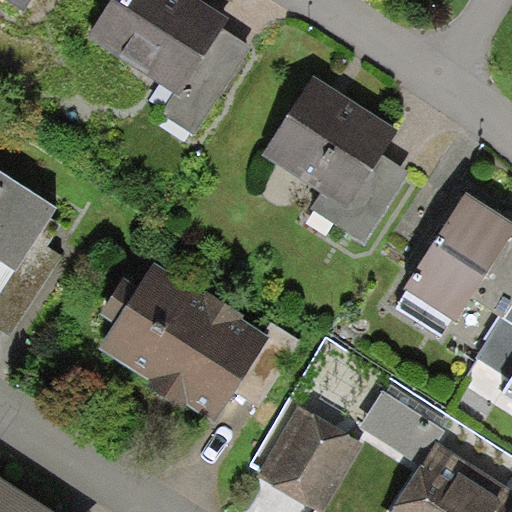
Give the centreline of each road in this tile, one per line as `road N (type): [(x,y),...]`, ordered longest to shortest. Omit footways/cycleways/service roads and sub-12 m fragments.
road 1 (residential): [(148,511),(0,419)]
road 2 (residential): [(435,79),(310,0)]
